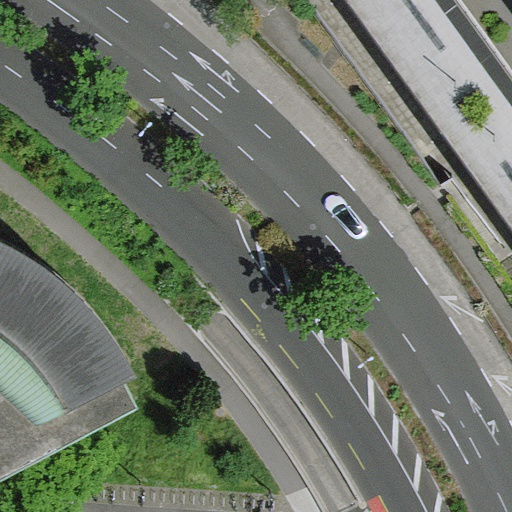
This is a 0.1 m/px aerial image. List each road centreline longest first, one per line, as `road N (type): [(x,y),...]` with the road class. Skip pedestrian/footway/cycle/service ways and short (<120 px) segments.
road 1 (secondary): [(511,511),(455,382),(357,249),(251,139),(75,0)]
road 2 (secondary): [(0,65),(112,145),(240,266),(311,356),(398,511)]
